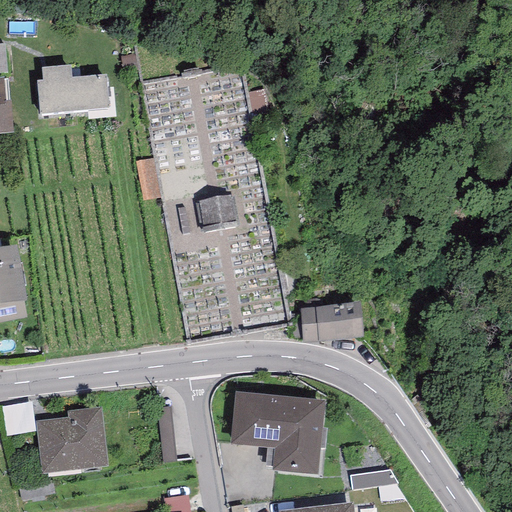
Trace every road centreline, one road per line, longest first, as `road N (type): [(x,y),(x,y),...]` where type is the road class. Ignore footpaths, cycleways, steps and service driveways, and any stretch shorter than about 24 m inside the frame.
road 1 (tertiary): [(459,511),(387,403),(360,380),(308,360),(186,363)]
road 2 (tertiary): [(186,363),(0,385)]
road 3 (residential): [(216,511),(186,363)]
